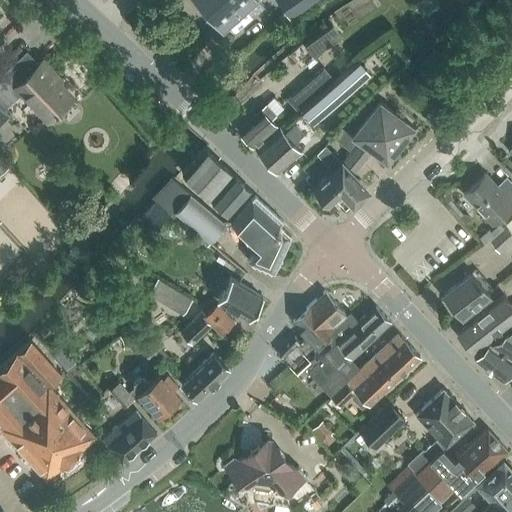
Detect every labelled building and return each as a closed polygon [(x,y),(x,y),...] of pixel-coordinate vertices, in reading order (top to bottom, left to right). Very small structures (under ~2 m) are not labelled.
[(198,0),(223,27),(246,6),(255,16),(265,7),(258,0),(198,0)] [(277,0),(288,16),(311,0),(277,0)] [(324,47),(341,34),(332,23),(304,45),(315,56),(324,47)] [(70,71),(74,83),(85,79),(75,53),(57,60),(62,74),(70,71)] [(71,95),(51,73),(53,72),(40,58),(20,77),(10,66),(0,75),(0,103),(4,107),(22,90),(47,117),(71,95)] [(334,79),(301,109),(315,124),(372,73),(358,58),(334,79)] [(323,66),(287,99),(298,111),(301,109),(334,79),(323,66)] [(343,160),(340,163),(353,176),(373,152),(388,163),(416,127),(380,99),(352,136),(359,141),(352,151),(344,160),(343,160)] [(266,103),(237,128),(253,147),(278,126),(271,119),(276,114),(266,103)] [(284,132),(280,128),(256,148),(277,172),(301,152),(293,143),(304,134),(294,123),(284,132)] [(180,171),(210,198),(232,174),(202,147),(180,171)] [(1,158),(0,158),(0,174),(9,167),(1,158)] [(340,163),(313,188),(326,201),(339,189),(352,202),(366,190),(353,176),(340,163)] [(510,205),(511,206),(511,182),(510,180),(500,189),(484,173),(463,193),(490,223),(510,205)] [(228,214),(249,190),(232,174),(210,198),(228,214)] [(173,213),(175,212),(209,241),(216,233),(224,223),(222,221),(171,178),(153,196),(173,213)] [(253,196),(230,221),(236,227),(260,248),(248,261),(254,266),(255,265),(260,269),(261,267),(265,271),(267,270),(271,274),(272,272),(274,273),(290,240),(289,239),(291,237),(279,225),(283,221),(255,195),(253,196)] [(143,215),(157,226),(168,213),(154,202),(143,215)] [(92,210),(77,228),(85,235),(100,217),(92,210)] [(224,223),(216,233),(236,227),(230,221),(222,221),(224,223)] [(484,243),(503,228),(499,223),(490,231),(489,229),(478,236),(484,243)] [(499,253),(511,241),(511,231),(507,226),(489,240),(499,253)] [(511,265),(499,273),(510,291),(511,289),(511,265)] [(460,317),(489,292),(471,270),(442,295),(460,317)] [(216,298),(247,318),(262,295),(231,276),(216,298)] [(192,299),(176,288),(166,304),(182,314),(192,299)] [(279,354),(288,364),(296,371),(329,341),(325,336),(335,327),(332,325),(346,313),(324,289),(310,301),(292,319),(309,337),(303,343),(296,336),(279,354)] [(472,351),(511,318),(511,304),(503,294),(456,333),(472,351)] [(218,302),(204,315),(212,324),(220,332),(234,320),(218,302)] [(325,336),(329,341),(333,346),(307,370),(331,395),(339,387),(340,388),(361,368),(352,358),(391,321),(376,305),(359,321),(351,313),(347,316),(335,327),(325,336)] [(201,312),(181,331),(192,342),(212,324),(204,315),(201,312)] [(508,327),(472,357),(500,379),(511,367),(511,324),(509,328),(508,327)] [(399,332),(361,368),(340,388),(339,387),(331,395),(341,406),(357,392),(369,405),(420,356),(399,332)] [(0,426),(1,426),(13,440),(11,442),(44,479),(95,434),(49,381),(58,373),(28,338),(0,362),(0,426)] [(60,342),(51,349),(66,370),(76,362),(60,342)] [(197,398),(228,367),(211,351),(181,382),(197,398)] [(134,381),(133,386),(137,391),(136,391),(157,416),(180,396),(173,388),(177,385),(166,372),(162,375),(160,372),(149,381),(145,376),(139,376),(134,381)] [(114,394),(124,406),(134,398),(123,386),(114,394)] [(446,445),(474,420),(444,388),(416,414),(439,438),(425,450),(432,457),(445,445),(446,445)] [(405,419),(389,402),(359,429),(376,446),(405,419)] [(122,461),(156,432),(135,408),(101,437),(122,461)] [(322,420),(313,428),(323,439),(330,433),(332,431),(322,420)] [(409,466),(388,485),(394,490),(401,498),(413,511),(428,511),(455,486),(466,497),(467,496),(481,482),(477,477),(507,449),(488,428),(456,457),(457,458),(454,461),(442,449),(416,473),(409,466)] [(330,433),(323,439),(329,446),(336,439),(330,433)] [(233,456),(233,458),(224,464),(238,482),(238,481),(249,483),(254,490),(269,492),(276,487),(287,489),(287,490),(305,476),(299,468),(299,467),(283,464),(285,455),(274,453),(275,448),(270,441),(246,458),(233,456)] [(479,485),(495,501),(495,502),(511,485),(511,471),(504,463),(479,485)] [(495,501),(486,509),(488,511),(500,511),(503,510),(504,511),(511,511),(511,485),(495,502),(495,501)] [(391,507),(401,498),(394,490),(384,499),(391,507)] [(467,496),(466,497),(449,511),(469,511),(476,506),(467,496)]
